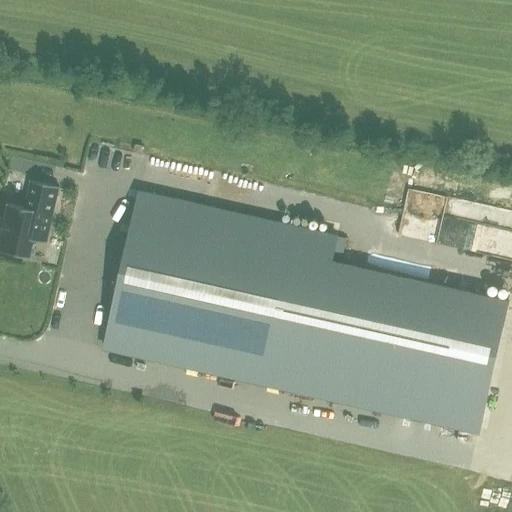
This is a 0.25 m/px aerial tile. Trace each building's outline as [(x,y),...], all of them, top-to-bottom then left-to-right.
[(37,228),(50,231),(60,187),(31,180),(25,207),(6,203),(3,218),(0,217),(0,250),(30,258),(34,239),(37,228)] [(140,191),(105,348),(478,431),(508,301),(332,261),(337,236),(140,191)] [(511,234),(496,235),(497,255),(511,254),(511,234)] [(431,283),(449,282),(447,247),(429,248),(431,283)] [(189,399),(191,387),(160,384),(159,396),(189,399)]
